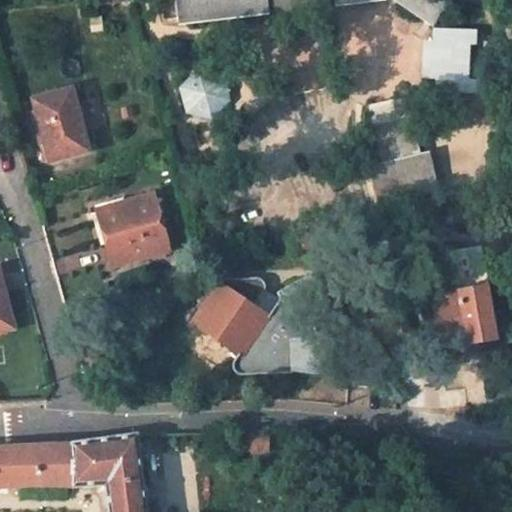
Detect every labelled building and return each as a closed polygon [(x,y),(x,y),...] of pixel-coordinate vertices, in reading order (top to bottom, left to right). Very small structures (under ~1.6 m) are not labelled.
[(275,15),(272,0),(175,0),(178,26),(275,15)] [(335,0),(272,0),(275,15),(336,7),(335,0)] [(455,0),(395,0),(437,28),(455,0)] [(475,43),(426,39),(422,89),(472,95),(475,43)] [(181,81),(184,116),(230,112),(227,77),(181,81)] [(46,144),(51,161),(89,150),(72,88),(34,100),(43,133),(46,144)] [(401,100),(367,107),(384,198),(435,189),(422,122),(405,126),(401,100)] [(43,133),(35,135),(39,146),(46,144),(43,133)] [(154,195),(99,211),(114,266),(169,250),(154,195)] [(0,272),(0,333),(16,329),(0,272)] [(280,305),(271,319),(244,358),(239,359),(235,363),(234,370),(237,377),(241,379),(292,377),(324,380),(315,336),(329,303),(307,280),(277,297),(280,305)] [(218,284),(193,323),(244,358),(271,319),(218,284)] [(488,285),(433,294),(442,348),(497,338),(488,285)] [(382,369),(358,367),(357,382),(381,384),(382,369)] [(0,446),(0,484),(105,481),(109,511),(147,511),(137,433),(72,442),(0,446)]
